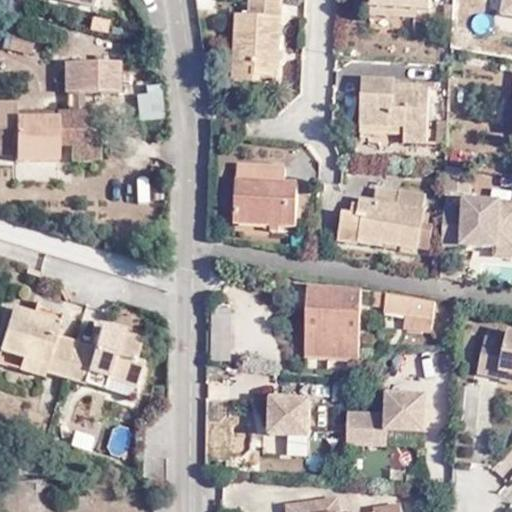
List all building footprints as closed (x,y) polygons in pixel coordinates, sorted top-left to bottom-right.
[(0,0),(0,17),(13,20),(14,3),(0,0)] [(57,0),(56,8),(89,13),(90,0),(57,0)] [(283,73),(285,0),(248,0),(248,10),(236,10),(233,77),(258,79),(258,72),(283,73)] [(432,19),(432,0),(373,0),(373,10),(418,14),(418,19),(432,19)] [(511,0),(500,0),(498,15),(511,16),(511,0)] [(6,50),(29,55),(33,36),(10,31),(6,50)] [(63,94),(76,95),(114,95),(114,65),(59,64),(59,95),(63,94)] [(408,139),(450,142),(451,117),(432,117),(433,82),(405,80),(406,75),(366,73),(364,123),(407,124),(407,132),(408,139)] [(64,115),(75,116),(76,95),(63,94),(64,115)] [(81,141),(81,120),(47,117),(48,121),(8,120),(8,112),(0,111),(0,155),(6,155),(6,162),(47,163),(48,140),(61,141),(81,141)] [(364,130),(407,132),(407,124),(364,123),(364,130)] [(93,141),(81,141),(61,141),(61,163),(92,163),(93,141)] [(448,150),(447,192),(473,193),(474,150),(448,150)] [(235,212),(297,215),(298,175),(282,174),(284,157),(238,155),(235,212)] [(402,197),(403,187),(380,184),(379,194),(402,197)] [(388,233),(386,239),(432,246),(436,222),(425,220),(430,191),(403,186),(403,187),(402,197),(379,194),(363,192),(363,195),(355,194),(353,203),(345,202),(342,236),(363,240),(364,230),(388,233)] [(447,201),(446,237),(496,241),(497,230),(511,231),(511,195),(470,193),(469,203),(454,202),(447,201)] [(385,244),(386,239),(388,233),(364,230),(363,240),(385,244)] [(511,231),(497,230),(496,241),(511,241),(511,231)] [(309,349),(362,350),(364,279),(312,277),(309,349)] [(434,324),(438,294),(379,284),(377,297),(388,299),(388,304),(408,307),(406,320),(434,324)] [(41,366),(59,372),(68,343),(49,337),(54,319),(7,306),(0,330),(0,347),(18,353),(42,361),(41,366)] [(68,343),(59,372),(126,393),(138,358),(130,355),(134,345),(114,338),(117,328),(97,322),(88,350),(68,343)] [(504,364),(511,365),(511,322),(509,332),(488,327),(479,367),(502,372),(504,364)] [(114,338),(134,345),(138,335),(117,328),(114,338)] [(38,375),(41,366),(42,361),(18,353),(14,368),(38,375)] [(511,374),(511,365),(504,364),(502,372),(511,374)] [(389,423),(427,424),(428,387),(389,385),(389,407),(350,404),(349,436),(388,438),(389,423)] [(271,427),(311,429),(312,391),(272,390),(271,427)] [(424,477),(426,432),(391,431),(390,477),(424,477)] [(404,511),(401,495),(375,499),(376,503),(343,508),(340,489),(287,496),(289,511),(303,511),(309,511),(404,511)]
